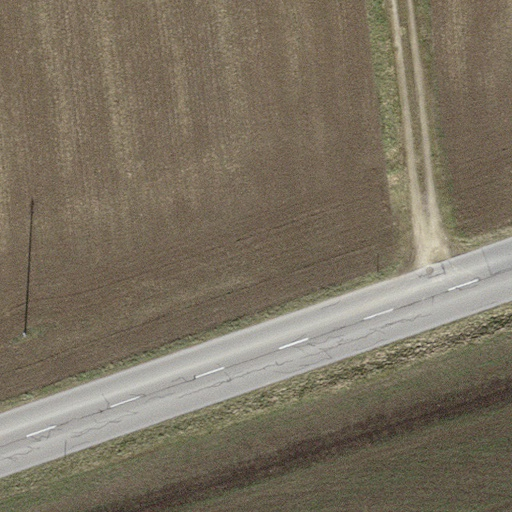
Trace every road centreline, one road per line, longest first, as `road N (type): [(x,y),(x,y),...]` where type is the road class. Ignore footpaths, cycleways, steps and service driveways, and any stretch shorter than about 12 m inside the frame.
road 1 (tertiary): [(511,267),(0,447)]
road 2 (track): [(438,293),(413,0)]
